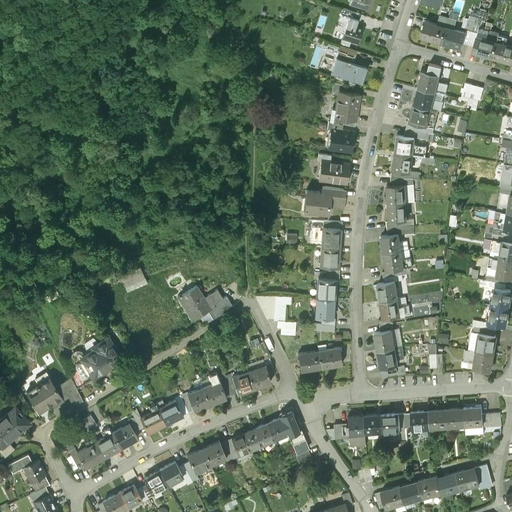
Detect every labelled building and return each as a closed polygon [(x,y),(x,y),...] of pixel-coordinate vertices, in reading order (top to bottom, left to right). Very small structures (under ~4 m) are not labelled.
[(487,10),(478,8),(475,19),(482,21),(484,21),(487,10)] [(448,18),(439,15),(436,24),(445,27),(448,18)] [(475,19),(469,17),(465,30),(472,31),(475,19)] [(456,20),(448,18),(445,27),(454,29),(456,20)] [(475,19),(472,31),(477,33),(478,33),(480,27),(482,21),(475,19)] [(436,24),(426,21),(421,36),(441,42),(445,27),(436,24)] [(363,27),(347,22),(343,35),(350,37),(349,39),(358,42),(363,27)] [(454,29),(445,27),(441,42),(461,48),(466,32),(454,29)] [(499,33),(480,27),(478,33),(477,33),(472,51),(492,57),(497,41),(499,33)] [(508,36),(499,33),(497,41),(506,44),(508,36)] [(511,62),(511,45),(497,41),(492,57),(511,63),(511,62)] [(356,63),(341,58),(337,71),(344,73),(344,75),(352,78),(356,63)] [(439,75),(423,71),(419,88),(434,92),(439,75)] [(466,79),(449,74),(447,79),(465,84),(466,82),(466,79)] [(446,77),(439,75),(434,92),(442,94),(446,77)] [(465,84),(462,94),(468,96),(472,84),(466,82),(465,84)] [(472,84),(468,96),(474,97),(477,85),(472,84)] [(477,85),(474,97),(481,99),(484,87),(477,85)] [(434,92),(419,88),(414,105),(430,108),(440,111),(443,102),(433,99),(434,92)] [(360,94),(339,90),(334,121),(342,123),(343,117),(355,119),(360,94)] [(430,108),(414,105),(410,122),(421,125),(426,126),(430,108)] [(355,119),(343,117),(342,123),(343,123),(354,125),(355,119)] [(334,121),(328,120),(327,128),(331,129),(331,128),(342,129),(343,123),(334,121)] [(410,122),(408,121),(406,128),(419,131),(421,125),(410,122)] [(426,126),(421,125),(419,131),(429,133),(432,133),(433,128),(426,126)] [(342,129),(331,128),(331,129),(328,148),(351,151),(354,131),(342,129)] [(419,131),(406,128),(404,136),(415,137),(417,137),(419,131)] [(404,136),(398,135),(396,152),(412,155),(415,137),(404,136)] [(412,155),(396,152),(393,170),(405,172),(410,173),(411,169),(412,155)] [(331,161),(322,159),(322,160),(319,180),(347,184),(350,163),(331,161)] [(511,163),(505,162),(502,180),(510,182),(510,181),(511,181),(511,163)] [(420,170),(411,169),(410,173),(405,172),(404,178),(419,179),(420,170)] [(404,178),(391,177),(390,186),(403,185),(404,178)] [(464,180),(456,179),(455,187),(463,188),(464,180)] [(390,186),(387,186),(388,203),(405,202),(404,185),(403,185),(390,186)] [(346,189),(323,186),(322,192),(306,191),(306,197),(310,198),(308,211),(328,214),(330,200),(344,201),(346,189)] [(510,194),(502,192),(498,209),(507,210),(510,194)] [(405,202),(388,203),(390,221),(405,220),(406,220),(405,202)] [(507,210),(498,209),(496,223),(494,233),(501,234),(502,228),(504,228),(507,210)] [(458,213),(451,212),(449,222),(456,223),(458,213)] [(496,223),(487,221),(485,231),(492,232),(494,233),(496,223)] [(406,226),(387,228),(388,235),(395,234),(398,233),(414,232),(413,225),(406,226)] [(323,226),(311,226),(311,239),(322,240),(322,245),(339,246),(339,234),(339,233),(339,227),(323,226)] [(299,240),(299,231),(290,231),(289,240),(299,240)] [(494,233),(492,232),(492,238),(511,241),(511,235),(501,234),(494,233)] [(388,235),(382,236),(384,253),(408,249),(407,241),(400,242),(398,233),(395,234),(388,235)] [(511,241),(492,238),(491,249),(500,250),(499,257),(511,259),(511,241)] [(339,246),(322,245),(322,253),(321,253),(320,265),(326,265),(337,266),(337,258),(338,258),(339,246)] [(408,249),(384,253),(387,270),(409,267),(412,267),(409,249),(408,249)] [(499,257),(489,256),(488,264),(498,265),(499,257)] [(511,259),(499,257),(498,265),(497,274),(507,276),(511,276),(511,259)] [(126,280),(147,276),(144,264),(123,269),(126,280)] [(498,265),(488,264),(486,273),(494,274),(497,274),(498,265)] [(387,270),(383,271),(383,276),(402,274),(410,272),(409,267),(387,270)] [(478,270),(471,269),(470,276),(477,277),(478,270)] [(402,274),(383,276),(384,282),(394,281),(397,280),(402,279),(402,274)] [(497,274),(494,274),(493,280),(506,282),(507,276),(497,274)] [(326,277),(318,277),(317,290),(318,290),(318,297),(334,298),(334,285),(333,285),(334,278),(326,277)] [(493,280),(480,278),(479,284),(491,287),(493,280)] [(506,282),(493,280),(491,287),(494,287),(504,288),(506,282)] [(384,282),(378,283),(380,300),(397,298),(394,281),(384,282)] [(195,283),(177,295),(182,304),(185,302),(194,317),(207,309),(212,318),(232,306),(225,294),(222,296),(216,287),(207,293),(208,295),(204,297),(195,283)] [(504,288),(494,287),(491,304),(508,307),(511,289),(504,288)] [(334,298),(318,297),(317,303),(316,303),(316,316),(322,316),(333,317),(333,315),(332,315),(332,308),(333,308),(334,298)] [(397,298),(380,300),(384,318),(392,317),(410,314),(409,304),(398,306),(397,298)] [(285,303),(274,303),(274,319),(285,320),(285,303)] [(508,307),(491,304),(488,321),(496,322),(505,324),(508,307)] [(287,321),(276,327),(279,333),(290,327),(287,321)] [(393,323),(380,325),(381,331),(392,329),(394,329),(393,323)] [(394,329),(392,329),(395,346),(401,345),(398,328),(394,329)] [(381,331),(375,332),(378,349),(395,346),(392,329),(381,331)] [(419,330),(416,331),(414,334),(414,337),(418,339),(421,338),(423,335),(422,332),(419,330)] [(448,331),(440,330),(439,340),(447,341),(448,331)] [(479,332),(470,331),(467,349),(476,350),(479,332)] [(482,332),(479,332),(476,350),(493,352),(496,335),(494,334),(482,332)] [(107,334),(92,343),(93,345),(84,351),(80,353),(83,357),(85,361),(93,374),(118,358),(117,356),(118,354),(119,353),(107,334)] [(436,341),(428,342),(429,354),(430,354),(437,353),(436,341)] [(401,345),(395,346),(397,359),(403,358),(401,345)] [(335,347),(319,350),(321,365),(342,362),(340,346),(335,347)] [(395,346),(378,349),(381,366),(398,363),(397,359),(395,346)] [(81,359),(83,357),(80,353),(84,351),(83,349),(81,348),(78,347),(76,347),(74,348),(72,350),(71,352),(71,355),(72,357),(74,359),(76,360),(79,360),(81,359)] [(467,349),(465,348),(463,360),(474,362),(473,367),(490,369),(493,352),(476,350),(467,349)] [(319,350),(303,352),(303,351),(298,352),(301,368),(321,365),(319,350)] [(274,374),(268,356),(263,358),(264,363),(265,363),(269,375),(274,374)] [(85,361),(69,371),(69,373),(76,385),(93,374),(85,361)] [(264,363),(248,368),(253,385),(262,382),(262,383),(270,380),(269,375),(265,363),(264,363)] [(429,363),(419,364),(420,372),(429,371),(429,363)] [(397,365),(382,368),(384,376),(399,373),(397,365)] [(248,368),(232,373),(234,381),(237,390),(246,387),(246,388),(254,386),(253,385),(248,368)] [(47,374),(44,369),(34,375),(37,380),(26,387),(39,407),(52,399),(53,402),(62,396),(60,394),(67,390),(60,377),(53,381),(48,374),(47,374)] [(223,370),(216,373),(218,378),(219,378),(223,387),(228,384),(224,373),(223,370)] [(231,370),(224,373),(228,384),(234,381),(232,373),(231,370)] [(69,373),(60,377),(67,390),(70,397),(80,393),(76,385),(69,373)] [(218,378),(203,384),(209,400),(218,397),(218,398),(226,395),(223,387),(219,378),(218,378)] [(187,390),(193,406),(202,403),(202,404),(209,401),(209,400),(203,384),(187,390)] [(187,389),(180,392),(187,409),(193,406),(187,390),(187,389)] [(187,409),(180,392),(174,395),(175,397),(182,411),(187,409)] [(175,397),(164,402),(164,403),(158,406),(165,421),(176,415),(176,414),(182,411),(175,397)] [(155,400),(148,404),(150,408),(140,413),(145,423),(147,428),(154,425),(154,426),(165,421),(158,406),(155,400)] [(15,402),(0,414),(0,441),(1,443),(8,437),(20,427),(21,428),(25,424),(18,415),(23,411),(15,402)] [(138,411),(135,404),(130,407),(133,413),(139,426),(145,423),(140,413),(139,411),(138,411)] [(482,405),(464,406),(465,423),(484,422),(483,411),(482,405)] [(464,406),(446,407),(448,425),(465,423),(464,406)] [(446,407),(429,409),(430,426),(448,425),(446,407)] [(281,415),(267,420),(274,436),(287,431),(286,428),(297,423),(290,408),(281,412),(280,412),(280,413),(280,414),(281,415)] [(429,409),(412,410),(412,411),(414,435),(414,439),(417,438),(420,436),(422,434),(422,431),(422,427),(430,426),(429,409)] [(90,411),(81,416),(87,427),(96,421),(90,411)] [(400,411),(382,412),(383,435),(393,435),(393,429),(399,429),(401,428),(400,412),(400,411)] [(414,435),(412,411),(404,411),(407,436),(414,435)] [(382,412),(365,414),(366,431),(372,431),(373,438),(384,437),(383,435),(382,412)] [(133,413),(127,416),(129,420),(134,428),(139,426),(133,413)] [(365,414),(348,415),(348,421),(349,435),(350,444),(367,442),(366,431),(365,414)] [(129,420),(122,424),(122,423),(111,429),(112,431),(119,444),(126,440),(126,441),(138,435),(134,428),(129,420)] [(267,420),(255,426),(262,441),(274,436),(267,420)] [(348,421),(335,422),(336,436),(349,435),(348,421)] [(297,423),(286,428),(287,431),(296,452),(307,447),(299,429),(297,423)] [(111,429),(108,424),(101,428),(104,434),(94,439),(102,454),(108,450),(108,451),(120,445),(119,444),(112,431),(111,429)] [(262,441),(255,426),(243,431),(250,446),(262,441)] [(243,431),(231,436),(237,451),(243,449),(250,446),(243,431)] [(91,433),(83,437),(87,443),(76,449),(81,458),(84,464),(91,460),(91,461),(102,455),(102,454),(94,439),(91,433)] [(231,436),(225,438),(233,456),(238,454),(231,436)] [(1,443),(0,444),(0,448),(4,453),(14,445),(8,437),(1,443)] [(219,438),(210,442),(210,441),(203,444),(203,445),(210,461),(225,455),(220,440),(219,438)] [(225,438),(220,440),(225,455),(226,458),(233,456),(225,438)] [(76,449),(72,441),(66,444),(75,461),(81,458),(76,449)] [(203,445),(194,449),(194,448),(186,451),(189,458),(193,468),(194,468),(210,461),(203,445)] [(296,452),(295,452),(298,458),(310,453),(307,447),(296,452)] [(32,459),(28,451),(8,461),(12,469),(24,464),(31,479),(45,472),(38,457),(32,459)] [(310,453),(298,458),(302,465),(313,459),(310,453)] [(323,457),(313,461),(316,469),(326,465),(323,457)] [(193,468),(189,458),(183,461),(192,479),(198,476),(194,468),(193,468)] [(174,459),(159,467),(167,482),(182,474),(177,465),(174,459)] [(192,479),(183,461),(177,465),(182,474),(186,482),(192,479)] [(487,462),(481,463),(484,474),(491,473),(487,462)] [(484,474),(481,463),(476,465),(476,466),(479,476),(484,474)] [(370,465),(364,467),(367,479),(374,477),(370,465)] [(469,467),(456,470),(461,486),(469,484),(470,485),(480,482),(479,476),(476,466),(469,468),(469,467)] [(159,467),(143,476),(146,481),(151,490),(167,482),(159,467)] [(364,467),(359,468),(362,481),(367,479),(364,467)] [(445,474),(438,477),(442,491),(443,492),(455,489),(455,488),(461,486),(456,470),(445,474)] [(45,472),(31,479),(35,487),(44,483),(49,480),(45,472)] [(431,476),(419,480),(423,495),(430,493),(431,494),(442,491),(438,477),(438,475),(431,477),(431,476)] [(412,481),(400,485),(404,500),(412,498),(412,499),(423,496),(423,495),(419,480),(412,482),(412,481)] [(146,481),(141,484),(147,495),(152,493),(151,490),(146,481)] [(133,482),(118,490),(126,505),(141,497),(136,487),(133,482)] [(35,487),(30,490),(34,498),(48,491),(44,483),(35,487)] [(141,484),(136,487),(141,497),(142,498),(147,495),(141,484)] [(400,485),(389,488),(389,489),(382,491),(385,500),(386,506),(398,503),(398,502),(404,500),(400,485)] [(126,505),(118,490),(102,499),(106,505),(109,511),(129,511),(130,511),(126,505)] [(382,490),(376,492),(379,502),(385,500),(382,491),(382,490)] [(48,491),(34,498),(38,506),(40,505),(43,511),(55,506),(48,491)] [(348,491),(341,494),(343,502),(344,501),(346,506),(352,504),(348,491)] [(343,502),(333,505),(333,506),(326,508),(327,511),(347,511),(346,506),(344,501),(343,502)]
